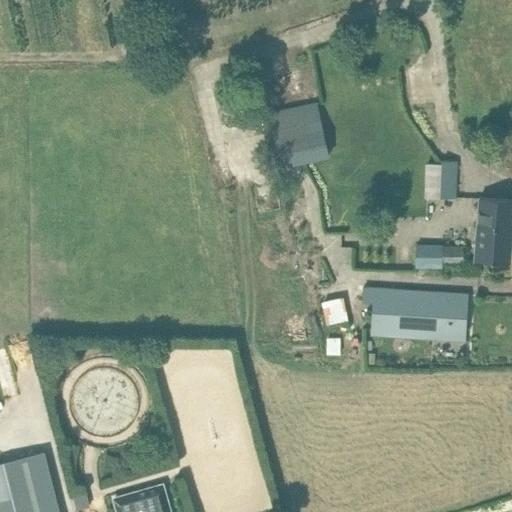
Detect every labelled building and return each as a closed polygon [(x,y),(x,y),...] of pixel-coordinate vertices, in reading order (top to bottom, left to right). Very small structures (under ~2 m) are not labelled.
[(315,101),(266,111),(277,167),(327,156),(315,101)] [(442,160),(440,197),(451,198),(456,198),(458,160),(442,160)] [(475,260),(511,263),(511,249),(511,199),(480,197),(475,260)] [(414,245),(414,266),(443,266),(443,263),(464,263),(464,246),(443,245),(414,245)] [(363,287),(362,301),(373,301),(371,334),(466,340),(469,294),(449,292),(374,287),(374,288),(363,287)] [(0,511),(61,511),(45,450),(0,461),(0,511)] [(113,496),(117,511),(173,511),(165,482),(113,496)]
